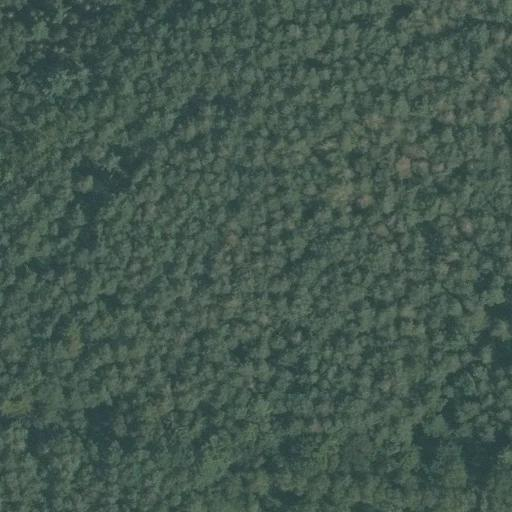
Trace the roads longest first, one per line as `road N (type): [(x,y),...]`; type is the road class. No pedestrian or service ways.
road 1 (track): [(248,472),(511,503)]
road 2 (track): [(0,435),(248,472)]
